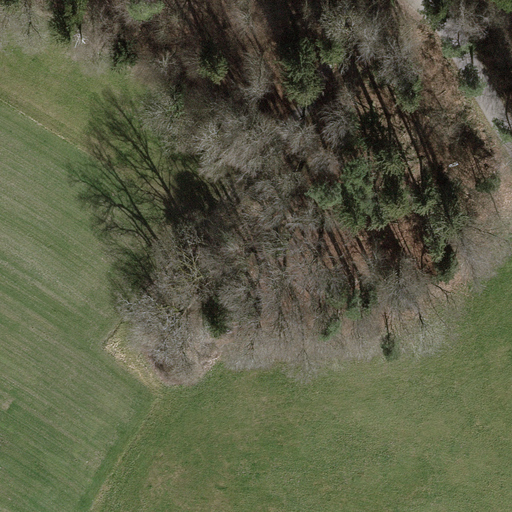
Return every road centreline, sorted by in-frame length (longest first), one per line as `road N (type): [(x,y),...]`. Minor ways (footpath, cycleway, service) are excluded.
road 1 (track): [(345,0),(284,136),(236,185),(181,264)]
road 2 (unclassified): [(511,133),(425,0)]
